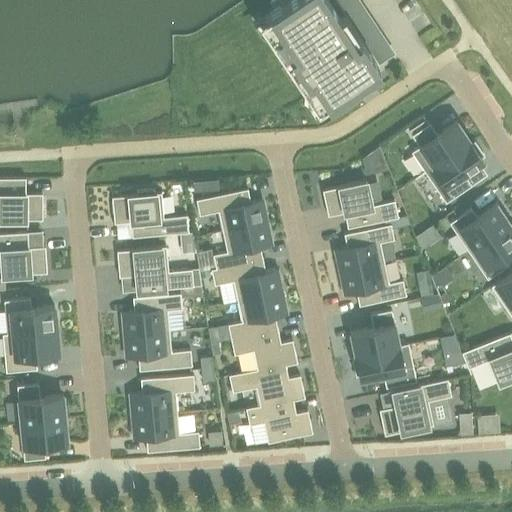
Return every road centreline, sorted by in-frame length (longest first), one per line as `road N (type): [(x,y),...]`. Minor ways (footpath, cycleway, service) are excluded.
road 1 (residential): [(107,485),(73,154),(272,143)]
road 2 (residential): [(272,143),(347,471)]
road 3 (residential): [(272,143),(341,130),(450,57),(511,162)]
road 4 (unclassified): [(107,485),(347,471)]
road 5 (unclassified): [(347,471),(511,459)]
